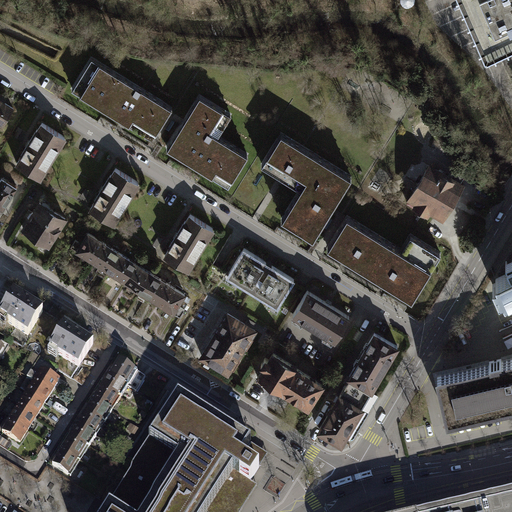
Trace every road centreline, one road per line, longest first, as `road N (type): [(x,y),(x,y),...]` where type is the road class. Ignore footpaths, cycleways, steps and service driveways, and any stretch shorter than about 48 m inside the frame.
road 1 (residential): [(0,75),(429,342)]
road 2 (residential): [(122,333),(335,467),(359,493)]
road 3 (residential): [(0,447),(29,466),(42,463),(122,333)]
road 4 (secondary): [(359,493),(359,461),(429,342)]
road 5 (secondary): [(429,342),(511,198)]
road 6 (primary): [(359,493),(511,460)]
road 7 (residential): [(5,259),(122,333)]
